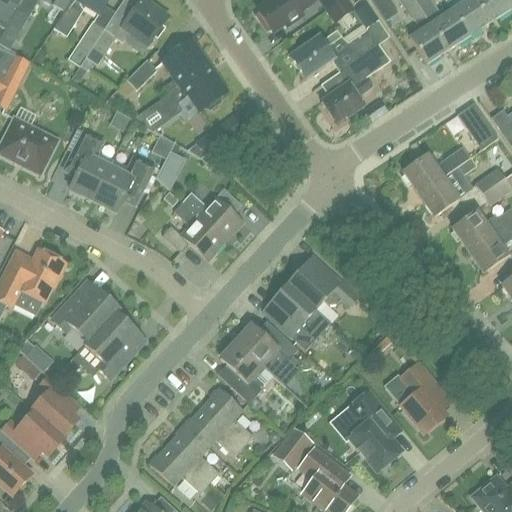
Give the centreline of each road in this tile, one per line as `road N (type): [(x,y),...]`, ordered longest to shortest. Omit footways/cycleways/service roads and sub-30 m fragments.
road 1 (residential): [(511,376),(330,176)]
road 2 (residential): [(0,185),(152,268),(206,318)]
road 3 (residential): [(65,511),(103,466),(118,415),(206,318)]
road 4 (residential): [(330,176),(360,147),(511,50)]
road 5 (residential): [(330,176),(203,0)]
road 6 (residential): [(206,318),(330,176)]
road 7 (residential): [(397,511),(443,462),(511,409)]
